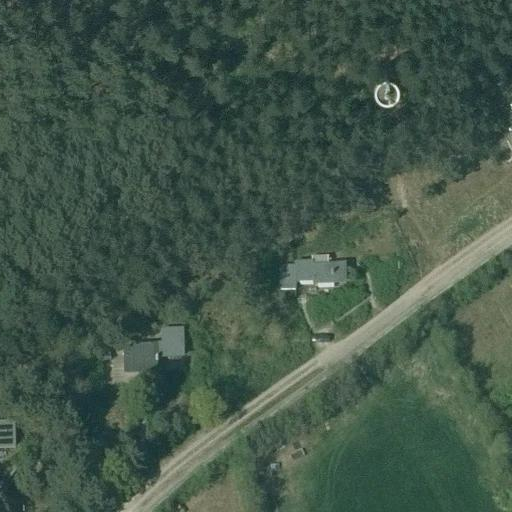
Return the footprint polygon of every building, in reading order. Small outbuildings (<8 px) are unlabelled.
[(385,91),(387,92),(388,97),(393,97),(398,94),(401,91),(397,87),(398,85),(399,82),(400,79),(400,77),(399,74),(398,72),(396,69),(394,68),(392,66),(389,66),(386,66),(384,66),(381,67),(379,68),(377,70),(375,73),(374,75),(374,78),(374,81),(375,83),(376,86),(377,88),(380,89),(382,91),(385,91)] [(511,86),(511,82),(504,68),(493,74),(503,91),(511,86)] [(313,286),(313,290),(346,289),(346,267),(328,266),(328,258),(310,258),(310,264),(293,264),(293,267),(278,267),(278,294),(296,294),(296,286),(313,286)] [(161,363),(184,362),(182,331),(160,332),(161,346),(132,347),(132,350),(122,351),(123,379),(158,377),(157,358),(161,358),(161,363)] [(100,362),(110,361),(109,347),(98,348),(100,362)] [(0,454),(15,454),(14,424),(8,424),(7,408),(0,407),(0,454)]
